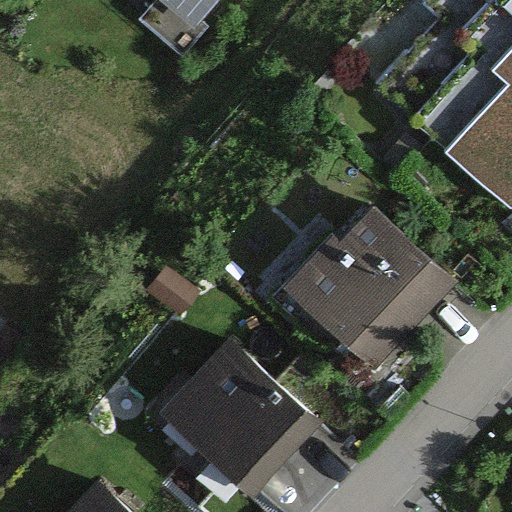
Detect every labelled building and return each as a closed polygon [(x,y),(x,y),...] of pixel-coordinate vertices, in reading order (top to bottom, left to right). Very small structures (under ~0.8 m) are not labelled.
[(182,0),(198,14),(210,0),(182,0)] [(511,181),(511,0),(445,0),(452,6),(392,69),(511,181)] [(301,259),(385,343),(468,260),(383,176),(301,259)] [(238,322),(172,391),(265,479),(331,410),(238,322)] [(153,511),(106,468),(64,511),(153,511)]
